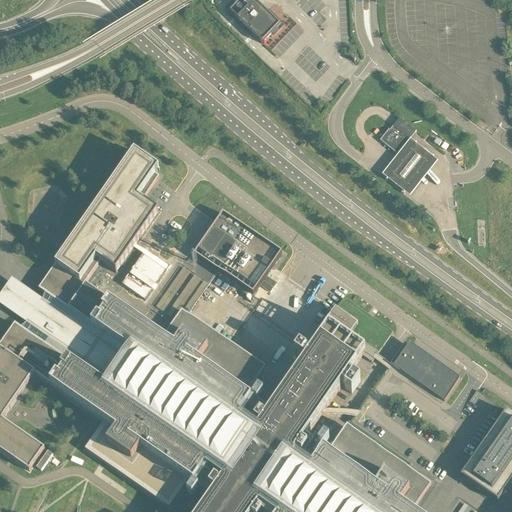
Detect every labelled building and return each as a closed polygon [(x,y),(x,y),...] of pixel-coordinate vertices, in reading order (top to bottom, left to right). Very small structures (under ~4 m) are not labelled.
[(277,20),(274,17),(273,19),(266,13),(253,0),(240,0),(229,12),(231,14),(229,16),(233,20),(234,18),(248,31),(246,33),(250,36),(252,35),(262,45),(264,44),(264,45),(266,43),(265,42),(271,36),(281,26),(276,22),(277,20)] [(413,136),(415,133),(416,132),(400,119),(397,123),(390,131),(389,130),(380,141),(396,153),(404,150),(408,145),(407,144),(410,140),(413,137),(413,136)] [(438,165),(411,143),(382,179),(410,201),(438,165)] [(0,511),(412,511),(428,489),(427,488),(416,480),(405,473),(404,472),(346,432),(344,431),(336,443),(336,444),(329,455),(323,451),(318,447),(306,439),(322,416),(325,410),(342,387),(350,375),(362,358),(363,357),(363,356),(365,354),(365,353),(347,341),(350,337),(352,334),(358,326),(337,311),(336,311),(335,310),(324,326),(306,352),(307,352),(302,360),(301,359),(265,411),(257,405),(252,401),(247,398),(263,374),(262,373),(227,349),(180,317),(179,316),(173,325),(171,327),(170,329),(169,330),(164,337),(163,339),(85,285),(100,263),(113,272),(116,274),(117,273),(120,268),(121,267),(124,262),(125,261),(128,256),(129,255),(133,250),(134,249),(137,244),(138,243),(141,239),(142,237),(145,233),(146,231),(149,227),(150,225),(153,221),(154,219),(157,215),(158,213),(155,211),(142,203),(144,201),(158,180),(159,179),(155,176),(158,172),(159,172),(160,171),(135,153),(134,155),(131,159),(130,161),(127,165),(126,167),(122,171),(121,172),(118,177),(117,178),(114,183),(113,184),(110,189),(109,190),(106,195),(105,196),(102,201),(101,202),(98,207),(97,208),(94,213),(93,214),(90,218),(89,220),(86,224),(85,226),(81,230),(80,232),(77,236),(76,238),(73,242),(72,243),(69,248),(68,249),(65,254),(64,255),(61,260),(60,261),(59,261),(39,290),(45,295),(43,301),(42,304),(41,303),(40,303),(39,303),(38,302),(37,302),(36,302),(35,301),(34,301),(33,301),(32,301),(31,301),(30,301),(29,301),(28,301),(27,301),(26,302),(25,302),(24,302),(24,303),(23,303),(23,304),(22,304),(22,305),(21,306),(21,307),(21,308),(21,309),(21,310),(21,311),(22,311),(22,312),(22,313),(23,314),(23,315),(24,316),(24,317),(25,318),(26,319),(26,320),(27,321),(28,322),(28,323),(26,324),(21,329),(15,325),(0,346),(0,451),(30,472),(45,450),(7,424),(3,421),(34,375),(38,377),(100,420),(102,422),(104,423),(88,447),(89,448),(101,456),(111,463),(171,504),(172,505),(188,482),(190,483),(193,485),(199,489),(211,497),(200,511),(31,511),(37,496),(38,492),(39,492),(44,486),(43,486),(40,485),(13,476),(15,471),(0,461),(0,511)] [(198,252),(215,263),(256,292),(282,256),(223,215),(198,252)] [(199,268),(196,273),(204,278),(207,272),(199,268)] [(455,380),(409,348),(409,347),(404,345),(390,365),(399,371),(444,402),(460,380),(456,377),(455,380)] [(511,413),(466,483),(505,508),(511,496),(511,413)] [(469,511),(471,507),(463,503),(458,511),(469,511)]
